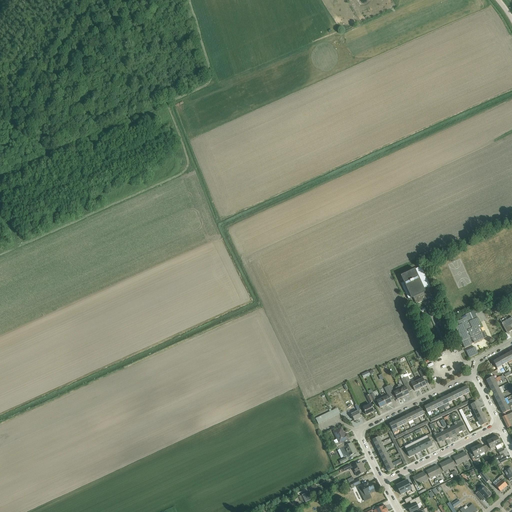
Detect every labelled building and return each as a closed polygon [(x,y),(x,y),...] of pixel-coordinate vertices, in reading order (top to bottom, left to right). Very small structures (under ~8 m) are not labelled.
[(409,300),(413,298),(416,304),(430,298),(432,301),(440,297),(434,286),(431,287),(421,266),(401,276),(404,282),(401,283),(409,300)] [(486,338),(484,332),(482,332),(480,328),(482,328),(478,318),(469,322),(466,315),(461,317),(463,320),(458,322),(459,326),(455,327),(461,341),(465,348),(472,345),(471,344),(475,343),(486,338)] [(511,317),(502,323),(506,331),(509,330),(510,331),(511,330),(511,317)] [(466,351),(469,358),(478,354),(475,347),(466,351)] [(504,356),(499,359),(503,365),(508,362),(504,356)] [(503,365),(499,359),(493,362),(497,369),(503,365)] [(486,380),(489,386),(496,383),(493,377),(486,380)] [(418,378),(416,379),(420,389),(426,386),(423,379),(420,380),(418,378)] [(420,389),(416,379),(413,380),(415,383),(411,384),(415,392),(420,389)] [(489,386),(492,392),(499,388),(496,383),(489,386)] [(397,385),(398,387),(403,397),(409,394),(405,387),(402,389),(400,384),(397,385)] [(467,386),(461,389),(464,395),(470,393),(467,386)] [(397,400),(403,397),(398,387),(395,388),(397,391),(394,393),(397,400)] [(492,392),(494,397),(501,394),(499,388),(492,392)] [(461,389),(456,392),(459,398),(464,395),(461,389)] [(456,392),(451,394),(454,400),(459,398),(456,392)] [(381,395),(386,406),(391,403),(388,396),(385,397),(383,394),(381,395)] [(451,394),(445,397),(448,403),(454,400),(451,394)] [(494,397),(497,403),(504,399),(501,394),(494,397)] [(386,406),(381,395),(381,396),(379,397),(380,400),(376,401),(380,408),(386,406)] [(445,397),(440,399),(443,406),(448,403),(445,397)] [(440,399),(435,402),(438,408),(443,406),(440,399)] [(497,403),(500,408),(507,405),(504,399),(497,403)] [(435,402),(430,404),(433,411),(438,408),(435,402)] [(470,405),(473,411),(479,407),(477,402),(470,405)] [(433,411),(430,404),(424,407),(427,413),(433,411)] [(363,408),(366,415),(373,412),(370,405),(363,408)] [(507,405),(500,408),(503,414),(510,410),(507,405)] [(358,406),(355,407),(353,408),(355,413),(351,415),(354,421),(361,418),(359,413),(361,412),(358,406)] [(473,411),(476,416),(482,413),(479,407),(473,411)] [(337,409),(332,411),(335,417),(340,414),(337,409)] [(421,409),(416,411),(419,418),(424,415),(421,409)] [(324,415),(326,421),(335,417),(332,411),(330,412),(324,415)] [(416,411),(410,414),(413,420),(419,418),(416,411)] [(508,421),(511,418),(511,412),(502,418),(507,429),(511,427),(508,421)] [(476,416),(478,421),(484,418),(482,413),(476,416)] [(410,414),(405,417),(408,423),(413,420),(410,414)] [(326,421),(324,415),(316,419),(318,425),(326,421)] [(405,417),(400,419),(403,425),(408,423),(405,417)] [(484,418),(478,421),(479,421),(476,423),(478,427),(481,426),(487,423),(484,418)] [(400,419),(394,422),(398,428),(403,425),(400,419)] [(398,428),(394,422),(389,424),(392,431),(398,428)] [(454,423),(455,426),(458,433),(459,433),(463,431),(463,432),(466,431),(465,429),(462,422),(457,425),(456,422),(454,423)] [(447,426),(448,429),(452,436),(456,434),(457,435),(459,434),(459,433),(458,433),(455,426),(451,428),(449,425),(447,426)] [(337,448),(344,444),(342,441),(349,438),(347,434),(345,435),(341,429),(334,433),(337,439),(333,441),(337,448)] [(440,430),(441,433),(445,440),(449,437),(450,439),(452,437),(452,436),(448,429),(444,431),(442,429),(440,430)] [(445,440),(441,433),(437,435),(436,432),(433,433),(434,436),(438,443),(442,441),(443,442),(445,441),(445,440)] [(427,435),(421,438),(427,449),(432,446),(427,435)] [(497,436),(492,439),(496,447),(497,449),(501,447),(500,445),(501,445),(497,436)] [(372,440),(375,446),(381,442),(379,437),(372,440)] [(421,438),(416,441),(421,451),(427,449),(421,438)] [(488,445),(485,446),(488,452),(491,451),(491,450),(496,447),(492,439),(486,442),(488,445)] [(416,441),(410,444),(415,454),(421,451),(416,441)] [(375,446),(378,451),(384,448),(381,442),(375,446)] [(344,444),(337,448),(339,450),(341,449),(345,457),(344,458),(346,457),(346,458),(356,453),(351,444),(345,447),(344,444)] [(410,444),(404,447),(409,457),(415,454),(410,444)] [(481,444),(476,447),(480,455),(485,452),(485,453),(488,452),(485,446),(482,447),(481,444)] [(480,455),(476,447),(471,449),(472,452),(469,454),(472,460),(475,458),(476,460),(481,458),(480,455)] [(378,451),(380,456),(386,453),(384,448),(378,451)] [(464,452),(459,455),(463,463),(470,459),(467,454),(466,455),(464,452)] [(380,456),(383,461),(389,458),(386,453),(380,456)] [(496,462),(499,460),(501,463),(507,460),(505,457),(504,454),(494,459),(496,462)] [(454,460),(453,461),(456,466),(463,463),(459,455),(453,458),(454,460)] [(383,461),(385,467),(392,464),(389,458),(383,461)] [(451,459),(445,462),(449,469),(456,466),(453,461),(452,461),(451,459)] [(441,467),(440,468),(442,473),(449,469),(445,462),(440,465),(441,467)] [(352,467),(357,476),(365,472),(361,463),(352,467)] [(392,464),(385,467),(388,472),(394,469),(392,464)] [(437,466),(432,468),(436,476),(442,473),(440,468),(439,468),(437,466)] [(427,474),(426,474),(429,479),(436,476),(432,468),(426,471),(427,474)] [(483,471),(479,474),(486,483),(490,480),(483,471)] [(424,472),(418,475),(422,483),(429,479),(426,474),(425,475),(424,472)] [(422,483),(418,475),(412,478),(413,481),(412,481),(415,486),(422,483)] [(493,483),(495,486),(500,492),(507,486),(502,480),(503,479),(501,476),(498,479),(493,483)] [(358,479),(349,483),(352,488),(360,484),(358,479)] [(407,481),(402,483),(406,492),(411,490),(412,492),(416,491),(413,484),(410,486),(407,481)] [(362,489),(359,490),(365,502),(371,499),(369,494),(375,491),(370,482),(361,487),(362,489)] [(402,483),(396,486),(401,495),(406,492),(402,483)] [(310,493),(312,492),(313,493),(318,491),(315,485),(310,487),(311,489),(308,490),(310,493)] [(479,492),(478,491),(475,494),(479,498),(482,496),(486,500),(491,495),(484,487),(479,492)] [(433,498),(440,493),(436,488),(429,493),(433,498)] [(421,502),(418,497),(412,500),(409,502),(411,505),(407,507),(409,511),(412,511),(419,509),(416,505),(421,502)]
